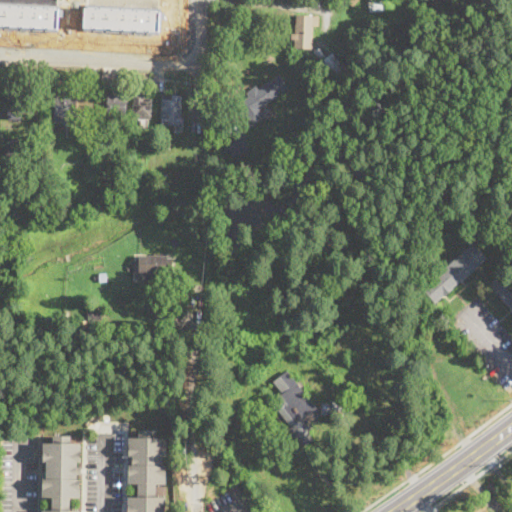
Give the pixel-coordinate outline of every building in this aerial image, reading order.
[(0,0),(0,17),(55,19),(55,0),(0,0)] [(383,0),(384,9),(369,10),(368,0),(383,0)] [(79,1),(78,18),(153,22),(153,3),(79,1)] [(314,26),(312,49),(294,48),(295,40),(291,40),(292,33),(295,33),(296,15),(314,16),(313,26),(314,26)] [(320,48),(326,57),(333,53),(344,68),(332,76),(315,52),(320,48)] [(269,82),(278,96),(259,108),(264,116),(253,124),(239,104),(249,97),(247,93),(256,86),(258,89),(269,82)] [(33,90),(32,113),(21,113),(21,119),(9,119),(10,89),(33,90)] [(75,123),(54,122),(56,90),(77,92),(75,123)] [(119,93),(119,98),(126,99),(125,115),(121,115),(121,118),(108,117),(108,114),(106,114),(107,97),(109,97),(109,93),(119,93)] [(152,99),(151,119),(134,118),(135,93),(145,94),(144,99),(152,99)] [(181,96),(180,132),(172,132),(172,124),(162,124),(163,96),(181,96)] [(248,152),(230,155),(228,140),(245,137),(248,152)] [(19,140),(19,158),(6,158),(6,140),(19,140)] [(435,303),(422,288),(473,243),(486,257),(435,303)] [(173,258),(172,272),(167,272),(166,274),(139,274),(140,255),(167,255),(167,258),(173,258)] [(511,279),(511,308),(491,284),(505,271),(511,279)] [(107,282),(100,282),(99,273),(105,272),(107,282)] [(102,331),(67,331),(67,321),(87,321),(87,311),(102,310),(102,331)] [(62,317),(61,332),(35,331),(35,316),(62,317)] [(296,454),(288,443),(294,438),(288,429),(291,427),(277,409),(281,407),(274,398),(282,392),(273,382),(287,371),(316,407),(305,416),(314,427),(306,432),(313,440),(296,454)] [(330,404),(329,415),(320,414),(321,403),(330,404)] [(345,404),(344,416),(331,415),(332,403),(345,404)] [(240,424),(235,427),(229,419),(234,416),(240,424)] [(138,430),(137,438),(127,438),(127,457),(130,457),(130,467),(127,467),(126,485),(137,485),(136,499),(126,498),(126,511),(163,511),(164,499),(154,499),(154,485),(165,485),(165,467),(161,467),(161,456),(165,456),(165,439),(155,439),(155,431),(138,430)] [(51,437),(51,444),(41,444),(40,463),(44,463),(44,480),(39,480),(39,499),(49,499),(49,511),(38,511),(79,511),(68,511),(68,499),(78,500),(78,480),(74,480),(74,474),(78,475),(78,469),(74,469),(75,462),(78,462),(79,446),(68,445),(68,437),(51,437)]
